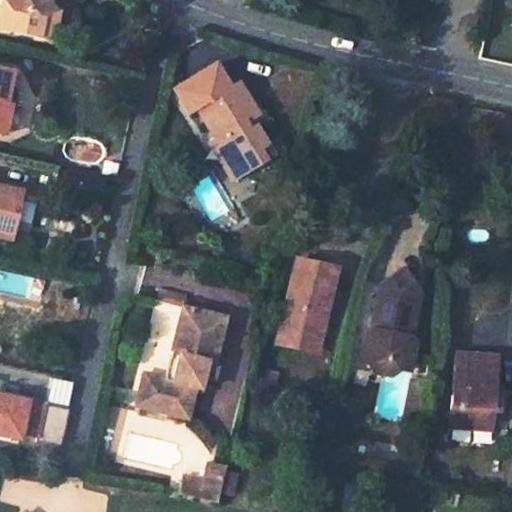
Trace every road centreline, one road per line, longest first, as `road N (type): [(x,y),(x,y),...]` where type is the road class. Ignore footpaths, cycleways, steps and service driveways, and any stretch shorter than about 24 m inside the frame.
road 1 (residential): [(186,0),(248,27),(511,88)]
road 2 (unknown): [(157,11),(107,268)]
road 3 (unknown): [(107,268),(217,294),(230,305),(242,344),(225,419)]
road 4 (unknown): [(107,268),(64,468)]
